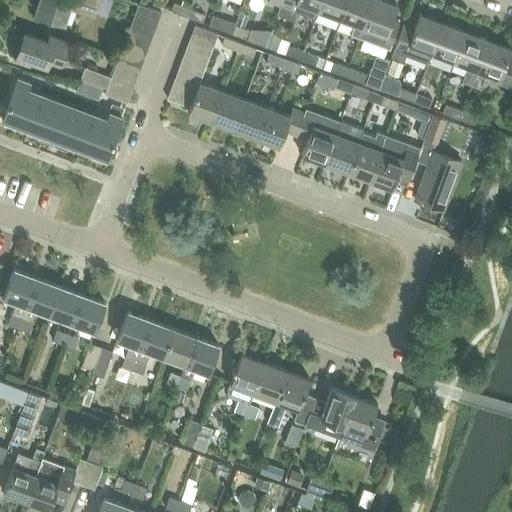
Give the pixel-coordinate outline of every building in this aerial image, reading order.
[(39,0),(35,13),(63,23),(68,7),(94,16),(95,13),(107,17),(112,0),(39,0)] [(318,10),(321,0),(282,0),(281,5),(279,10),(290,15),(292,10),(315,18),(318,10)] [(340,18),(347,0),(321,0),(318,10),(340,18)] [(359,37),(372,0),(347,0),(340,18),(354,23),(350,34),(359,37)] [(382,0),(372,0),(359,37),(389,48),(398,23),(391,21),(397,5),(382,0)] [(186,16),(189,8),(174,2),(171,11),(186,16)] [(134,15),(157,24),(161,13),(143,6),(138,4),(134,15)] [(189,8),(186,16),(202,23),(205,14),(189,8)] [(431,53),(443,22),(420,14),(414,29),(403,25),(391,56),(402,60),(404,56),(427,64),(431,53)] [(153,35),(157,24),(134,15),(130,26),(153,35)] [(231,33),(234,25),(219,19),(215,28),(231,33)] [(454,61),(465,31),(443,22),(431,53),(454,61)] [(190,36),(213,45),(218,33),(194,24),(190,36)] [(234,25),(231,33),(251,41),(254,32),(234,25)] [(148,46),(153,35),(130,26),(126,38),(148,46)] [(476,70),(488,39),(465,31),(454,61),(468,66),(462,82),(471,84),(476,70)] [(46,40),(24,33),(22,37),(19,36),(16,37),(13,47),(14,50),(18,51),(15,58),(29,63),(30,60),(47,66),(52,52),(63,56),(68,41),(48,34),(46,40)] [(209,56),(213,45),(190,36),(186,47),(209,56)] [(236,50),(240,42),(224,36),(221,45),(236,50)] [(144,58),(148,46),(126,38),(121,49),(144,58)] [(511,88),(511,54),(509,53),(511,48),(488,39),(476,70),(471,84),(480,88),(486,75),(486,73),(499,78),(497,83),(511,88)] [(240,42),(236,50),(252,56),(256,48),(240,42)] [(282,43),(278,51),(300,59),(303,50),(282,43)] [(205,67),(209,56),(186,47),(182,58),(205,67)] [(140,69),(144,58),(121,49),(117,60),(140,69)] [(322,68),(325,59),(311,53),(303,50),(300,59),(322,68)] [(282,67),(285,59),(269,53),(266,62),(282,67)] [(348,67),(344,76),(365,84),(379,88),(389,59),(376,54),(368,75),(348,67)] [(201,79),(205,67),(182,58),(177,70),(201,79)] [(285,59),(282,67),(297,73),(301,64),(285,59)] [(322,68),(325,69),(329,71),(344,76),(348,67),(325,59),(322,68)] [(135,80),(140,69),(117,60),(113,72),(135,80)] [(108,83),(111,76),(85,66),(80,78),(102,87),(107,88),(108,83)] [(222,90),(200,82),(201,79),(177,70),(167,98),(190,107),(188,112),(210,120),(222,90)] [(131,92),(135,80),(113,72),(111,76),(108,83),(131,92)] [(34,113),(40,98),(26,93),(30,82),(17,77),(7,103),(34,113)] [(98,99),(102,87),(80,78),(76,90),(98,99)] [(350,93),(353,84),(338,79),(335,87),(350,93)] [(127,102),(131,92),(108,83),(107,88),(105,94),(127,102)] [(373,102),(376,93),(353,84),(350,93),(373,102)] [(413,101),(416,93),(401,87),(398,95),(413,101)] [(233,129),(244,98),(222,90),(210,120),(233,129)] [(395,110),(399,101),(376,93),(373,102),(395,110)] [(432,99),(416,93),(413,101),(429,107),(432,99)] [(60,123),(65,108),(40,98),(34,113),(60,123)] [(256,137),(267,107),(244,98),(233,129),(256,137)] [(399,101),(395,110),(411,115),(414,107),(399,101)] [(28,129),(34,113),(7,103),(2,119),(28,129)] [(458,119),(461,110),(446,104),(442,113),(458,119)] [(296,135),(305,111),(293,107),(290,115),(267,107),(256,137),(279,146),(285,131),(296,135)] [(86,133),(91,118),(65,108),(60,123),(86,133)] [(461,110),(458,119),(474,125),(477,116),(461,110)] [(336,132),(335,132),(313,124),(316,116),(305,111),(296,135),(307,139),(301,154),(324,163),(336,132)] [(86,133),(112,143),(122,117),(108,112),(104,123),(91,118),(86,133)] [(54,138),(60,123),(34,113),(28,129),(54,138)] [(436,141),(445,118),(433,113),(424,137),(436,141)] [(359,141),(364,130),(340,120),(335,132),(336,132),(324,163),(347,171),(358,141),(359,141)] [(80,148),(86,133),(60,123),(54,138),(80,148)] [(369,179),(386,135),(376,132),(371,146),(359,141),(358,141),(347,171),(369,180),(369,179)] [(106,158),(112,143),(86,133),(80,148),(106,158)] [(396,139),(386,135),(369,179),(393,189),(396,178),(407,183),(420,150),(407,145),(402,158),(391,153),(396,139)] [(443,210),(462,160),(432,149),(414,199),(443,210)] [(18,328),(22,317),(37,277),(14,268),(3,297),(16,301),(12,313),(11,314),(7,324),(18,328)] [(49,313),(59,285),(37,277),(22,317),(18,328),(28,332),(32,321),(37,309),(49,313)] [(71,322),(82,294),(59,285),(49,313),(71,322)] [(82,294),(71,322),(95,330),(105,302),(82,294)] [(131,371),(150,319),(127,311),(117,339),(130,343),(125,355),(125,356),(121,367),(131,371)] [(163,355),(173,328),(150,319),(131,371),(141,375),(146,363),(151,351),(163,355)] [(185,363),(195,336),(173,328),(163,355),(185,363)] [(63,345),(67,333),(56,329),(52,341),(63,345)] [(67,333),(63,345),(73,348),(77,337),(67,333)] [(185,363),(181,375),(176,387),(187,391),(191,379),(190,379),(195,367),(209,372),(218,345),(195,336),(185,363)] [(92,370),(101,347),(90,342),(81,366),(92,370)] [(101,347),(92,370),(104,374),(113,351),(101,347)] [(253,391),(264,362),(241,353),(230,382),(227,391),(229,397),(238,400),(234,411),(245,415),(249,403),(253,391)] [(276,399),(287,370),(264,362),(253,391),(276,399)] [(307,419),(315,398),(304,394),(309,378),(287,370),(276,399),(287,404),(298,407),(293,421),(304,425),(307,419)] [(176,387),(181,375),(170,371),(166,383),(176,387)] [(0,379),(0,394),(23,404),(29,391),(0,379)] [(338,438),(354,395),(331,386),(325,402),(315,398),(307,419),(304,425),(338,438)] [(86,388),(80,403),(88,406),(93,391),(86,388)] [(26,435),(41,396),(42,395),(30,391),(15,431),(26,435)] [(377,404),(354,395),(338,438),(373,451),(384,421),(373,416),(377,404)] [(276,399),(268,422),(279,426),(283,416),(287,404),(276,399)] [(249,403),(245,415),(255,419),(259,407),(249,403)] [(192,446),(201,423),(190,419),(181,442),(192,446)] [(205,450),(214,427),(203,423),(194,446),(205,450)] [(94,446),(89,460),(103,465),(108,452),(94,446)] [(43,455),(44,451),(36,448),(32,458),(18,452),(3,492),(26,500),(43,455)] [(43,455),(26,500),(48,508),(52,498),(63,502),(71,481),(76,468),(43,455)] [(82,485),(91,462),(80,458),(76,468),(71,481),(82,485)] [(91,462),(82,485),(94,489),(102,466),(91,462)] [(273,466),(270,476),(280,480),(284,470),(273,466)] [(291,470),(287,481),(298,486),(303,474),(291,470)] [(255,478),(252,486),(265,491),(268,482),(255,478)] [(131,495),(135,484),(124,480),(120,491),(123,493),(131,495)] [(309,482),(306,489),(304,493),(327,502),(332,490),(309,482)] [(135,484),(131,495),(142,499),(144,496),(147,487),(135,484)] [(186,484),(180,500),(192,504),(197,488),(186,484)] [(176,511),(180,500),(169,496),(165,507),(176,511)] [(124,511),(127,505),(104,497),(98,511),(124,511)] [(180,500),(176,511),(177,511),(188,511),(192,504),(180,500)]
